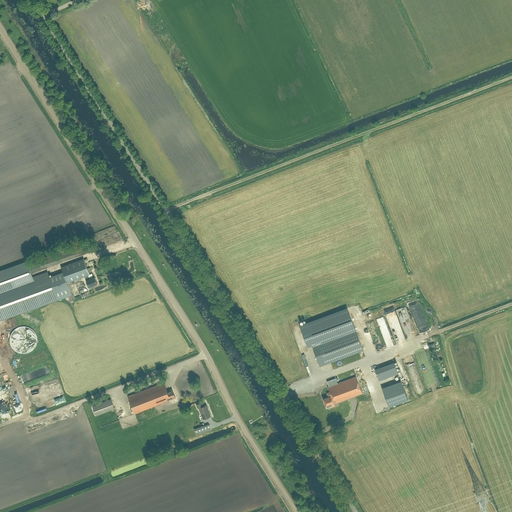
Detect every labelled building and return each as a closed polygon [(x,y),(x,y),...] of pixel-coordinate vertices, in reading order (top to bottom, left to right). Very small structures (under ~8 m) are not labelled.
[(0,270),(0,320),(71,295),(67,282),(84,276),(86,280),(88,286),(97,283),(95,277),(94,277),(90,279),(88,275),(89,274),(84,258),(61,266),(63,272),(49,277),(47,271),(33,277),(27,261),(0,270)] [(411,326),(406,309),(398,311),(407,340),(417,336),(414,325),(411,326)] [(375,321),(368,323),(372,338),(375,337),(377,347),(382,345),(375,321)] [(400,324),(392,328),(395,335),(403,331),(400,324)] [(37,340),(37,339),(37,338),(37,337),(37,336),(36,336),(36,335),(36,334),(35,333),(35,332),(34,332),(34,331),(33,330),(32,330),(32,329),(31,329),(31,328),(30,328),(29,328),(29,327),(28,327),(27,327),(26,327),(26,326),(25,326),(24,326),(23,326),(22,326),(21,326),(20,326),(20,327),(19,327),(18,327),(17,328),(16,328),(15,329),(14,329),(14,330),(13,331),(12,331),(12,332),(12,333),(11,333),(11,334),(11,335),(10,335),(10,336),(10,337),(10,338),(10,339),(10,340),(10,341),(10,342),(10,343),(10,344),(10,345),(11,345),(11,346),(11,347),(12,347),(12,348),(13,348),(13,349),(14,350),(15,350),(15,351),(16,351),(16,352),(17,352),(18,352),(18,353),(19,353),(20,353),(21,353),(21,354),(22,354),(23,354),(24,354),(25,354),(25,353),(26,353),(27,353),(28,353),(29,352),(30,352),(31,352),(31,351),(32,351),(32,350),(33,350),(33,349),(34,349),(34,348),(35,348),(35,347),(35,346),(36,346),(36,345),(36,344),(37,344),(37,343),(37,342),(37,341),(37,340)] [(363,350),(355,328),(312,344),(320,366),(363,350)] [(398,373),(394,362),(375,369),(379,380),(398,373)] [(362,393),(356,376),(328,387),(329,392),(327,393),(327,394),(328,397),(323,398),(326,405),(327,407),(331,406),(335,405),(334,403),(362,393)] [(400,380),(381,387),(388,406),(407,399),(400,380)] [(167,390),(164,382),(128,396),(134,413),(172,399),(171,398),(175,397),(172,389),(168,390),(168,389),(167,390)] [(114,408),(111,399),(92,406),(96,415),(114,408)] [(203,406),(202,402),(196,404),(198,408),(199,408),(203,419),(210,416),(206,405),(203,406)] [(121,418),(126,416),(123,409),(118,411),(121,418)]
